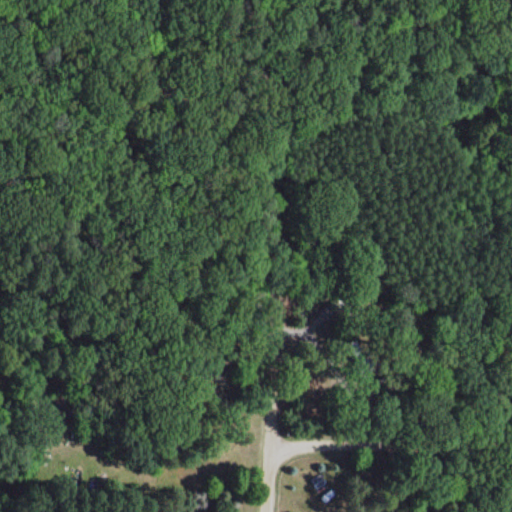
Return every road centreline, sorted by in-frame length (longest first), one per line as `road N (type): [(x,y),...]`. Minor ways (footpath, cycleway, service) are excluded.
road 1 (residential): [(265,511),(269,204)]
road 2 (track): [(511,446),(269,447)]
road 3 (track): [(269,204),(265,120),(238,0)]
